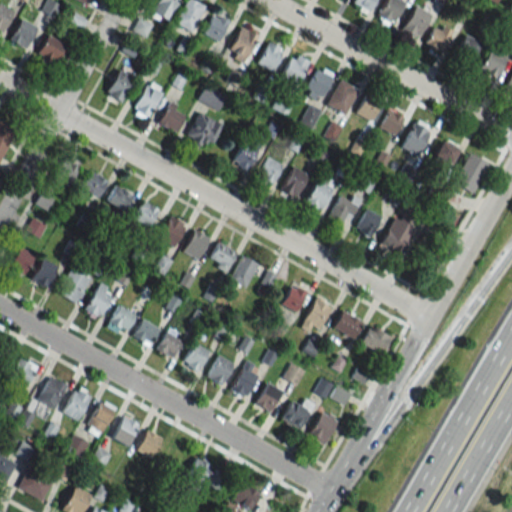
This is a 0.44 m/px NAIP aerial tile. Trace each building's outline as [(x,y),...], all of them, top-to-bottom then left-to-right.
[(45,0),(39,9),(51,16),(58,5),(49,0),(45,0)] [(155,0),(149,16),(165,22),(173,0),(155,0)] [(183,0),(172,23),(188,31),(202,5),(192,0),(183,0)] [(366,13),(371,0),(352,0),(350,6),(366,13)] [(403,1),(400,0),(383,0),(374,17),(389,26),(403,1)] [(0,30),(12,12),(0,4),(0,30)] [(399,29),(415,38),(429,14),(413,5),(399,29)] [(227,19),(212,11),(201,33),(216,41),(227,19)] [(34,26),(18,18),(6,41),(22,49),(34,26)] [(142,37),(149,25),(137,18),(130,29),(142,37)] [(423,43),(440,53),(452,31),(435,22),(423,43)] [(224,53),(240,62),(255,36),(239,26),(224,53)] [(34,54),(51,64),(63,45),(46,34),(34,54)] [(478,43),(463,34),(452,54),(467,63),(478,43)] [(270,71),(281,50),(265,42),(254,63),(270,71)] [(492,79),(504,57),(488,48),(476,70),(492,79)] [(293,85),(302,69),(286,61),(278,77),(293,85)] [(316,101),(331,75),(316,66),(301,92),(316,101)] [(511,66),(501,89),(511,94),(511,66)] [(118,101),(132,77),(117,68),(103,93),(118,101)] [(323,104),(341,114),(355,89),(337,79),(323,104)] [(129,112),(144,120),(160,88),(144,80),(129,112)] [(215,111),(223,95),(203,84),(195,99),(215,111)] [(368,121),(377,103),(361,95),(353,113),(368,121)] [(183,111),(165,103),(155,124),(173,132),(183,111)] [(307,129),(318,110),(307,104),(296,123),(307,129)] [(390,135),(400,117),(385,108),(375,127),(390,135)] [(213,145),(218,119),(192,114),(187,140),(213,145)] [(398,147),(414,155),(429,128),(413,119),(398,147)] [(457,150),(441,139),(429,156),(446,167),(457,150)] [(230,162),(244,170),(254,151),(239,143),(230,162)] [(486,163),(467,153),(451,182),(470,193),(486,163)] [(66,185),(78,164),(64,156),(52,178),(66,185)] [(269,185),(279,165),(265,157),(254,177),(269,185)] [(278,190),(292,198),(305,174),(290,166),(278,190)] [(105,180),(88,170),(77,187),(95,198),(105,180)] [(302,202),(317,211),(330,187),(315,178),(302,202)] [(103,202),(120,211),(130,194),(114,184),(103,202)] [(358,200),(349,194),(346,199),(338,195),(326,215),(344,225),(358,200)] [(156,208),(141,200),(130,219),(145,228),(156,208)] [(378,217),(362,209),(353,227),(369,235),(378,217)] [(183,223),(168,215),(156,238),(171,246),(183,223)] [(397,252),(413,226),(394,215),(379,242),(397,252)] [(207,236),(193,228),(179,251),(194,259),(207,236)] [(205,262),(222,271),(233,250),(215,241),(205,262)] [(21,276),(33,255),(17,246),(5,267),(21,276)] [(242,287),(255,263),(240,255),(227,279),(242,287)] [(54,265),(39,258),(29,280),(45,287),(54,265)] [(73,303),(88,278),(69,267),(54,292),(73,303)] [(266,286),(273,275),(266,271),(259,282),(266,286)] [(80,307),(93,317),(112,293),(99,283),(80,307)] [(303,292),(289,284),(278,304),(292,311),(303,292)] [(328,305),(313,297),(297,326),(313,334),(328,305)] [(123,335),(131,311),(113,305),(105,328),(123,335)] [(350,338),(359,320),(339,309),(330,328),(350,338)] [(145,346),(156,327),(139,318),(129,337),(145,346)] [(388,337),(367,326),(358,343),(379,354),(388,337)] [(154,350),(170,358),(181,336),(165,328),(154,350)] [(180,364),(195,371),(206,349),(191,342),(180,364)] [(218,385),(230,363),(216,355),(204,376),(218,385)] [(7,378),(25,386),(35,365),(17,356),(7,378)] [(258,369),(244,360),(227,389),(241,398),(258,369)] [(279,378),(293,386),(302,371),(288,362),(279,378)] [(35,399),(52,407),(64,383),(47,374),(35,399)] [(252,404),(267,412),(278,390),(264,382),(252,404)] [(74,420),(89,393),(74,385),(59,412),(74,420)] [(327,397),(340,404),(347,393),(334,385),(327,397)] [(297,402),(290,398),(278,418),(296,429),(311,405),(300,398),(297,402)] [(96,436),(113,408),(99,399),(82,427),(96,436)] [(305,435),(321,444),(335,420),(319,411),(305,435)] [(136,424),(121,415),(109,437),(124,446),(136,424)] [(149,457),(159,436),(143,429),(133,450),(149,457)] [(85,442),(71,434),(63,448),(77,456),(85,442)] [(108,453),(94,447),(87,462),(100,469),(108,453)] [(0,479),(3,481),(13,462),(0,455),(0,479)] [(199,482),(210,465),(195,456),(184,474),(199,482)] [(205,483),(217,490),(226,475),(214,468),(205,483)] [(14,487),(38,501),(48,483),(24,470),(14,487)] [(257,492),(238,481),(227,499),(246,510),(257,492)] [(78,511),(88,494),(71,485),(57,511),(78,511)] [(287,511),(279,501),(264,511),(287,511)]
